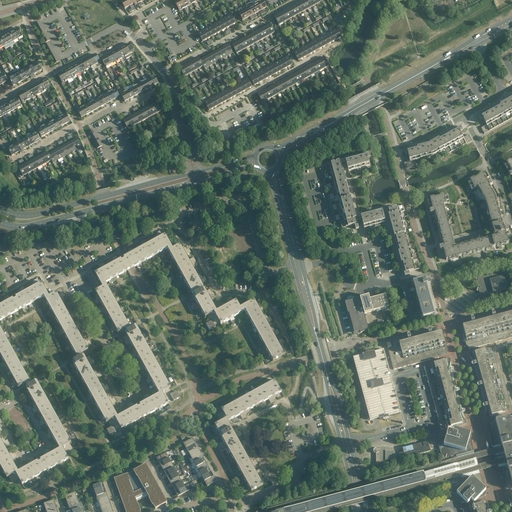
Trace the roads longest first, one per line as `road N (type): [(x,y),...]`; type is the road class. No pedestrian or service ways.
road 1 (residential): [(0,268),(42,246),(121,399),(140,392),(141,381),(125,354),(103,342),(103,325),(75,274)]
road 2 (secondary): [(277,152),(476,42)]
road 3 (secondary): [(0,225),(29,227),(198,183)]
road 4 (secondary): [(195,173),(43,212),(0,207)]
road 5 (tertiary): [(346,446),(299,270)]
road 6 (residential): [(287,335),(264,297),(218,291),(178,217)]
road 7 (residential): [(300,461),(269,474),(244,433),(248,420),(280,405),(296,444)]
road 8 (residential): [(0,422),(18,454),(36,455),(46,445),(0,371)]
road 9 (residential): [(178,511),(211,500),(244,502),(294,483),(300,461)]
road 10 (residential): [(299,270),(267,271),(247,203),(217,204)]
